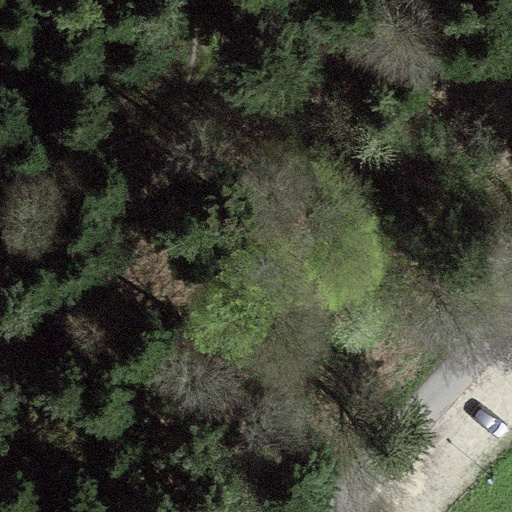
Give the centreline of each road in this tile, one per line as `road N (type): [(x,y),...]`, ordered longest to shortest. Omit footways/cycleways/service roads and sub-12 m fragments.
road 1 (track): [(0,298),(60,252),(165,57),(177,0)]
road 2 (unclassified): [(511,324),(336,511)]
